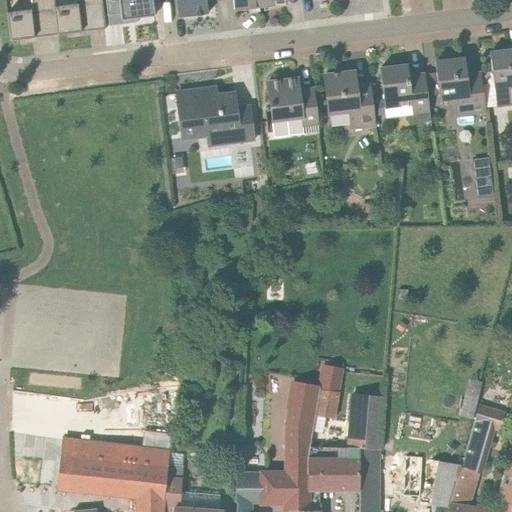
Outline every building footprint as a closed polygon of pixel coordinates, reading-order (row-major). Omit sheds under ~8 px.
[(6,12),(10,39),(33,36),(33,34),(56,31),(56,33),(58,32),(52,0),(29,0),(31,8),(6,12)] [(78,0),(79,5),(55,8),(58,35),(68,34),(81,32),(81,30),(89,29),(104,28),(104,30),(105,29),(101,0),(78,0)] [(121,20),(154,17),(151,0),(105,0),(107,14),(120,12),(121,20)] [(208,14),(205,0),(175,0),(178,17),(208,14)] [(216,0),(216,1),(221,0),(232,0),(234,10),(260,7),(259,0),(216,0)] [(511,49),(489,53),(494,89),(496,108),(511,106),(511,49)] [(464,58),(434,62),(436,73),(438,94),(440,105),(456,103),(458,117),(485,114),(481,81),(467,83),(464,58)] [(408,76),(407,65),(379,69),(384,109),(411,105),(413,125),(430,123),(427,96),(424,74),(408,76)] [(341,73),(323,76),(328,115),(349,113),(351,129),(374,127),(369,85),(355,86),(354,76),(354,72),(341,73)] [(436,73),(424,74),(427,96),(438,94),(436,73)] [(285,80),(267,83),(272,122),(302,118),(303,126),(317,125),(313,89),(300,91),(299,83),(299,79),(285,80)] [(253,140),(249,107),(236,108),(234,95),(204,99),(203,91),(176,94),(181,138),(235,131),(237,143),(253,140)] [(385,115),(384,109),(383,100),(376,101),(378,116),(385,115)] [(472,160),(475,185),(491,183),(488,158),(472,160)] [(362,220),(377,220),(377,205),(362,205),(362,220)] [(193,331),(189,362),(201,364),(206,332),(193,331)] [(177,406),(180,385),(150,389),(147,400),(177,406)] [(334,420),(339,394),(317,391),(315,417),(334,420)] [(307,458),(307,461),(305,511),(304,511),(319,511),(319,491),(359,491),(358,481),(358,453),(359,453),(360,449),(380,451),(383,397),(350,395),(346,449),(310,448),(309,449),(308,458),(307,458)] [(67,422),(68,400),(49,399),(47,421),(67,422)] [(448,509),(446,511),(492,511),(492,510),(470,507),(480,472),(493,428),(500,430),(505,412),(478,404),(461,467),(452,504),(449,504),(448,509)] [(237,511),(251,511),(252,507),(286,507),(285,511),(304,511),(305,511),(307,461),(307,458),(308,458),(309,449),(310,448),(315,417),(293,414),(285,461),(286,472),(238,473),(238,479),(237,479),(235,506),(238,506),(237,511)] [(511,511),(511,435),(504,466),(496,511),(511,511)] [(161,511),(165,471),(165,466),(167,466),(169,452),(63,440),(59,487),(59,490),(138,499),(137,511),(97,511),(97,510),(84,511),(84,504),(72,502),(71,511),(161,511)] [(456,446),(451,443),(445,452),(450,456),(456,446)] [(419,481),(420,461),(401,460),(399,501),(429,502),(430,482),(419,481)] [(180,508),(181,491),(183,468),(167,466),(165,466),(165,471),(161,511),(224,511),(225,511),(180,508)] [(378,511),(379,482),(358,481),(359,491),(358,511),(378,511)]
